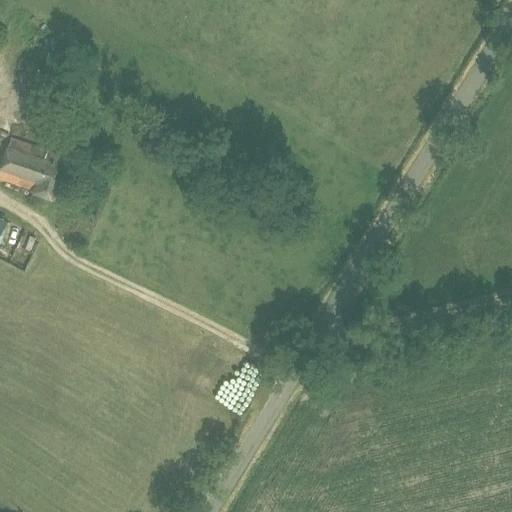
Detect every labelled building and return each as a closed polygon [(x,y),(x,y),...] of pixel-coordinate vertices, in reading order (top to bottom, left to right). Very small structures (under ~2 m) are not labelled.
[(53,59),(35,113),(54,119),(72,65),(53,59)] [(52,200),(67,158),(48,151),(11,139),(0,170),(0,179),(32,190),(31,193),(52,200)] [(90,154),(85,170),(98,174),(104,159),(90,154)] [(8,233),(1,259),(19,264),(26,238),(8,233)] [(40,259),(31,270),(43,281),(53,271),(40,259)]
